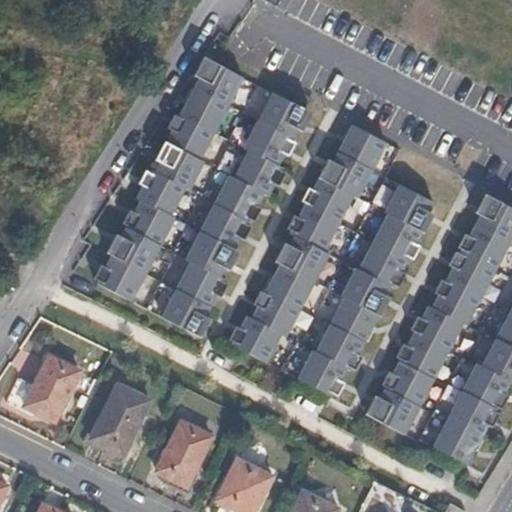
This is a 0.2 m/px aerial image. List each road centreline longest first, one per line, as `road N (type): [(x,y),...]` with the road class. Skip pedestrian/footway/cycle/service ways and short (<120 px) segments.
road 1 (residential): [(0,338),(219,0)]
road 2 (residential): [(154,511),(0,436)]
